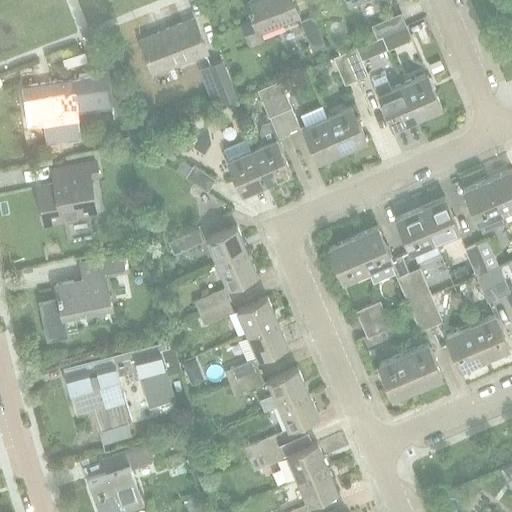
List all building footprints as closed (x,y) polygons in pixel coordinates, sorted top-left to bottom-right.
[(252,44),(263,40),(260,30),(300,14),(294,0),(247,0),(254,17),(243,21),(252,44)] [(382,34),(407,24),(402,10),(372,23),(378,36),(382,34)] [(314,13),(301,18),(313,48),(326,43),(314,13)] [(178,61),(207,50),(193,16),(165,27),(166,30),(141,39),(153,67),(177,58),(178,61)] [(407,24),(382,34),(388,47),(413,36),(407,24)] [(345,50),(356,77),(368,72),(356,46),(345,50)] [(345,82),(356,77),(345,50),(334,55),(345,82)] [(223,57),(210,62),(224,100),(238,95),(223,57)] [(73,76),(22,83),(24,97),(26,96),(30,120),(44,118),(47,141),(81,137),(77,109),(111,105),(106,68),(79,72),(79,75),(73,76)] [(392,86),(385,71),(373,77),(394,126),(418,115),(403,81),(392,86)] [(403,81),(418,115),(442,105),(427,71),(403,81)] [(269,83),(281,110),(292,105),(280,78),(269,83)] [(269,115),(281,110),(269,83),(258,88),(269,115)] [(328,114),(343,148),(367,138),(352,103),(328,114)] [(318,159),(343,148),(328,114),(303,124),(318,159)] [(267,181),(291,170),(269,118),(261,121),(258,129),(264,142),(252,147),(267,181)] [(252,147),(228,157),(243,191),(267,181),(252,147)] [(46,221),(66,217),(65,213),(96,207),(90,175),(98,173),(95,160),(53,168),(56,181),(40,184),(46,221)] [(208,188),(215,176),(194,162),(186,174),(208,188)] [(511,166),(489,176),(503,211),(511,206),(511,166)] [(489,176),(464,187),(479,221),(482,229),(506,219),(503,211),(489,176)] [(421,206),(435,240),(461,229),(446,195),(421,206)] [(410,250),(435,240),(421,206),(396,216),(404,234),(410,250)] [(217,262),(247,249),(237,223),(206,236),(217,262)] [(353,234),(368,268),(392,258),(381,233),(377,224),(353,234)] [(174,251),(203,239),(198,227),(168,239),(174,251)] [(343,279),(368,268),(353,234),(329,245),(343,279)] [(488,268),(498,264),(487,237),(476,241),(488,268)] [(476,274),(488,268),(476,241),(464,247),(476,274)] [(247,249),(217,262),(227,285),(258,272),(247,249)] [(49,332),(66,329),(64,315),(111,306),(105,273),(125,269),(122,253),(80,261),(83,277),(56,282),(59,296),(42,300),(49,332)] [(488,268),(499,295),(510,290),(498,264),(488,268)] [(420,298),(431,293),(420,266),(408,270),(420,298)] [(487,300),(499,295),(488,268),(476,274),(487,300)] [(409,302),(420,298),(408,270),(397,275),(409,302)] [(199,311),(228,298),(223,286),(194,299),(199,311)] [(420,298),(431,324),(443,319),(431,293),(420,298)] [(248,332),(277,319),(266,294),(237,306),(248,332)] [(228,298),(199,311),(204,322),(233,309),(228,298)] [(420,329),(431,324),(420,298),(409,302),(420,329)] [(362,322),(386,312),(381,299),(357,310),(362,322)] [(386,312),(362,322),(368,336),(392,326),(386,312)] [(470,323),(485,357),(510,346),(495,312),(470,323)] [(277,319),(248,332),(258,356),(287,343),(277,319)] [(461,367),(485,357),(470,323),(446,333),(461,367)] [(182,370),(172,333),(81,359),(84,368),(66,373),(70,387),(71,387),(78,410),(92,407),(98,428),(98,427),(102,441),(132,433),(128,419),(132,418),(124,390),(122,390),(117,373),(139,367),(150,402),(175,395),(168,374),(182,370)] [(403,351),(418,386),(442,375),(427,341),(403,351)] [(393,396),(418,386),(403,351),(379,362),(393,396)] [(229,382),(259,369),(254,357),(224,369),(229,382)] [(263,409),(278,403),(308,389),(297,364),(267,377),(273,392),(258,398),(263,409)] [(259,369),(229,382),(234,393),(264,380),(259,369)] [(308,389),(278,403),(288,427),(318,414),(308,389)] [(249,456),(278,444),(274,433),(244,445),(249,456)] [(297,478),(327,465),(316,440),(286,453),(297,478)] [(100,511),(108,511),(142,500),(130,466),(151,458),(145,442),(112,454),(116,467),(88,477),(100,511)] [(278,444),(249,456),(254,468),(283,455),(278,444)] [(327,465),(297,478),(308,503),(338,490),(327,465)] [(307,511),(303,502),(280,511),(307,511)]
